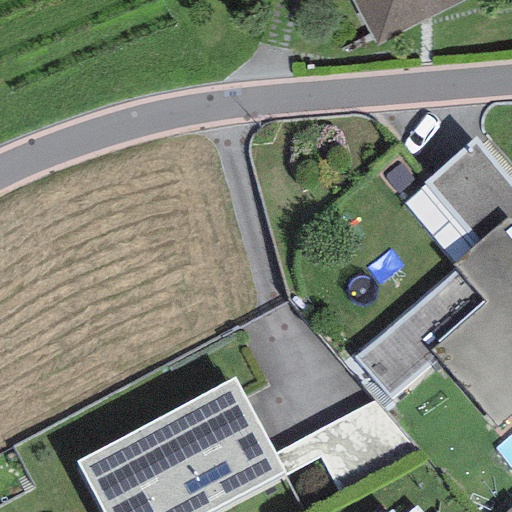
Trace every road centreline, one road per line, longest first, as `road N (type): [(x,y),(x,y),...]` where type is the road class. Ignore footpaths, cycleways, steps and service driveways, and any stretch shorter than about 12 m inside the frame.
road 1 (residential): [(0,164),(80,131),(189,103),(511,74)]
road 2 (unknown): [(511,199),(425,232),(383,268)]
